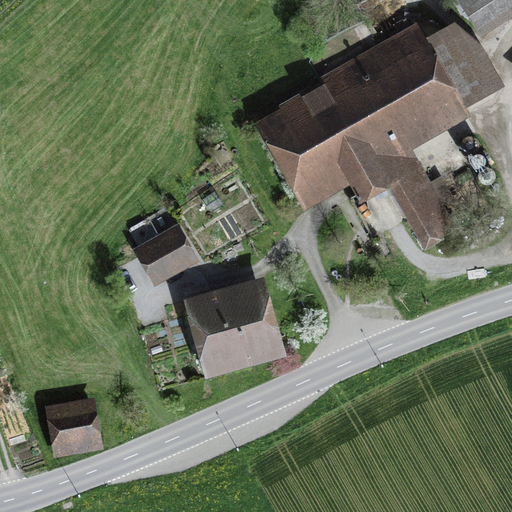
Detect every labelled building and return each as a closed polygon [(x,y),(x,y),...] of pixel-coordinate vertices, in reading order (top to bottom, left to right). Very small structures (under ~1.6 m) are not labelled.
[(462,0),(475,19),(505,0),(462,0)] [(459,105),(416,31),(264,117),(307,193),(345,171),(362,200),(390,184),(425,245),(456,227),(404,136),(459,105)] [(178,230),(139,251),(155,279),(193,259),(178,230)] [(260,284),(195,302),(213,367),(278,350),(260,284)] [(89,407),(57,411),(60,442),(93,438),(89,407)]
